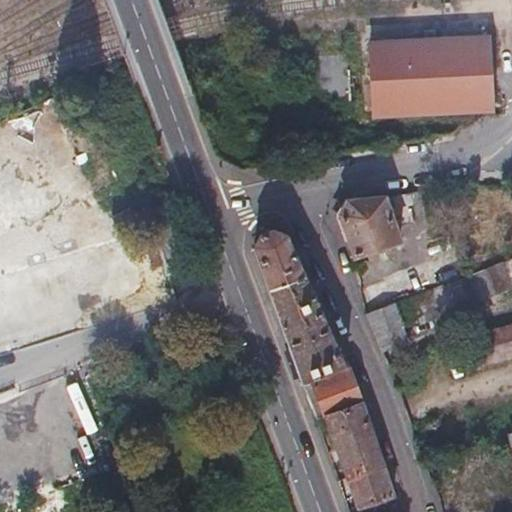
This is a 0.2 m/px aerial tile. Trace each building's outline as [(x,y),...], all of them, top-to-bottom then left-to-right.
[(425,23),(393,24),(393,34),(426,32),(425,23)] [(485,29),(426,32),(393,34),(393,24),(365,26),(371,110),(489,103),(485,29)] [(347,94),(345,71),(344,47),(303,49),(306,96),(347,94)] [(396,240),(381,195),(369,197),(345,200),(342,206),(340,214),(349,240),(354,255),(396,240)] [(109,211),(113,220),(117,229),(137,220),(129,202),(109,211)] [(0,356),(171,300),(159,264),(147,227),(0,275),(0,356)] [(307,383),(345,369),(340,359),(286,234),(272,229),(258,232),(253,247),(277,309),(304,384),(307,383)] [(511,256),(412,298),(416,308),(420,319),(511,284),(511,256)] [(360,291),(368,313),(387,305),(379,283),(360,291)] [(368,313),(366,313),(381,350),(411,339),(407,327),(416,323),(406,298),(387,305),(368,313)] [(511,320),(473,331),(481,361),(511,352),(511,320)] [(327,414),(361,403),(349,368),(345,369),(307,383),(319,417),(327,414)] [(393,494),(361,403),(327,414),(359,506),(393,494)] [(396,511),(394,507),(391,498),(372,505),(374,511),(396,511)]
